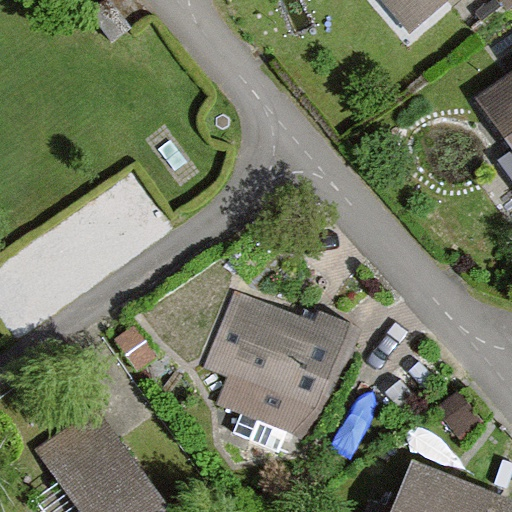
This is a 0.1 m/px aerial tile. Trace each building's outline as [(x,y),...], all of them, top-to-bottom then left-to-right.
[(387,0),(414,32),(453,0),(387,0)] [(511,0),(497,0),(511,17),(511,0)] [(511,66),(466,103),(511,160),(511,66)] [(138,173),(0,248),(0,275),(20,311),(169,230),(138,173)] [(345,336),(230,291),(190,394),(305,438),(345,336)] [(162,511),(87,406),(27,448),(72,511),(162,511)] [(504,511),(509,499),(398,456),(375,511),(504,511)]
